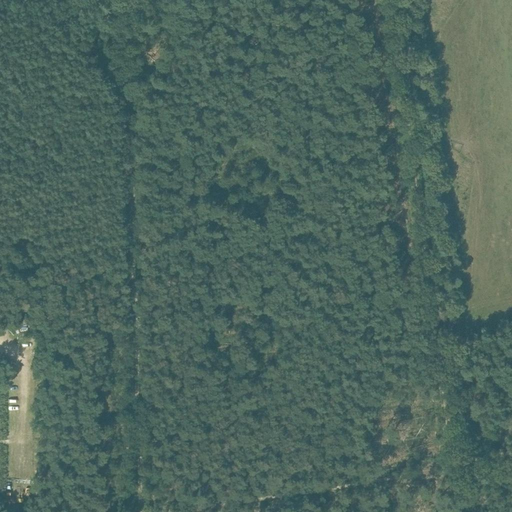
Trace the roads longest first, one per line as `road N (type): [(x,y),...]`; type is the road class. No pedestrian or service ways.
road 1 (track): [(138,511),(126,0)]
road 2 (track): [(394,0),(450,459)]
road 3 (track): [(155,511),(392,478),(450,459)]
road 4 (track): [(467,455),(458,333)]
